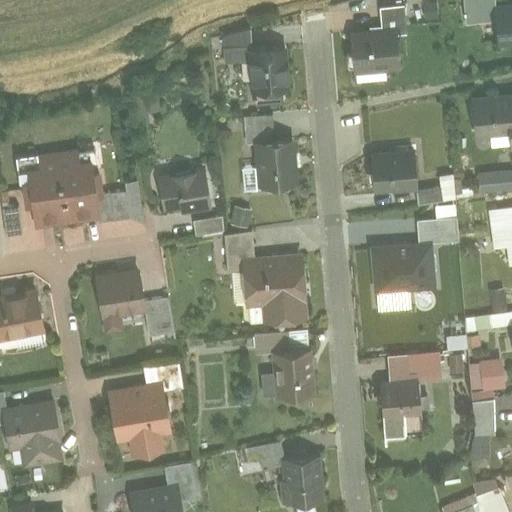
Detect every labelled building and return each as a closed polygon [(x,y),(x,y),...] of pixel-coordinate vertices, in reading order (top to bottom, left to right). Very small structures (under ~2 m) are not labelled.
[(460,0),(463,25),(493,22),(492,5),(491,0),(460,0)] [(511,3),(492,5),(493,22),(496,48),(511,46),(511,3)] [(395,28),(396,35),(403,35),(402,6),(377,6),(378,24),(364,25),(365,29),(395,28)] [(350,29),(352,73),(397,72),(396,35),(395,28),(365,29),(350,29)] [(246,46),(245,30),(221,32),(221,38),(217,39),(222,52),(223,61),(246,60),(245,46),(246,46)] [(286,90),(283,43),(246,46),(245,46),(246,60),(248,93),(286,90)] [(157,112),(154,88),(129,92),(133,116),(157,112)] [(511,90),(469,95),(473,137),(508,133),(509,149),(511,149),(511,90)] [(251,143),(271,141),(269,115),(241,117),(243,144),(251,143)] [(271,141),(251,143),(255,187),(296,184),(291,139),(271,141)] [(411,145),(369,149),(373,193),(415,189),(415,187),(411,145)] [(29,204),(32,228),(99,219),(96,195),(103,194),(103,193),(99,169),(93,170),(91,157),(77,159),(76,148),(37,153),(38,164),(24,166),(26,179),(19,179),(23,205),(29,204)] [(203,167),(157,172),(161,210),(175,208),(175,214),(208,210),(203,167)] [(511,185),(510,167),(475,171),(477,193),(511,189),(511,185)] [(437,185),(438,202),(452,201),(450,174),(436,175),(437,185)] [(103,194),(96,195),(99,219),(99,222),(111,220),(126,218),(141,216),(137,187),(136,180),(123,182),(124,189),(124,190),(103,193),(103,194)] [(437,185),(415,187),(415,189),(416,204),(438,202),(437,185)] [(21,233),(16,206),(1,209),(5,236),(21,233)] [(507,267),(511,266),(511,206),(484,209),(489,250),(505,249),(507,267)] [(245,230),(250,212),(230,207),(225,225),(245,230)] [(457,237),(455,214),(415,216),(418,238),(431,237),(431,240),(457,237)] [(219,215),(189,219),(192,238),(222,234),(219,215)] [(418,238),(369,242),(373,290),(435,285),(431,240),(431,237),(418,238)] [(301,253),(241,258),(245,307),(260,306),(262,323),(306,319),(301,253)] [(138,266),(91,274),(102,336),(121,332),(118,315),(143,311),(145,310),(143,298),(138,266)] [(0,339),(45,331),(36,284),(0,291),(0,339)] [(164,295),(143,298),(145,310),(143,311),(147,336),(170,332),(164,295)] [(509,321),(511,320),(511,311),(489,315),(490,329),(510,326),(509,321)] [(270,353),(307,350),(305,330),(254,334),(255,354),(270,353)] [(484,335),(464,337),(465,350),(485,349),(484,335)] [(449,349),(460,349),(459,338),(449,339),(449,342),(444,342),(445,348),(449,348),(449,349)] [(312,393),(309,350),(307,350),(270,353),(272,373),(260,374),(262,397),(312,393)] [(386,356),(388,381),(416,379),(416,382),(439,381),(438,353),(386,356)] [(462,373),(461,355),(447,356),(448,374),(462,373)] [(501,358),(478,361),(482,391),(504,389),(501,358)] [(140,366),(143,382),(161,379),(163,391),(181,388),(177,360),(140,366)] [(143,382),(105,389),(114,441),(125,439),(128,456),(164,450),(161,433),(170,432),(163,391),(161,379),(143,382)] [(379,382),(382,440),(401,438),(400,416),(418,415),(416,382),(416,379),(388,381),(379,382)] [(60,441),(51,398),(5,407),(0,407),(0,411),(3,427),(7,451),(17,449),(21,469),(59,461),(55,441),(60,441)] [(493,401),(471,403),(474,437),(493,435),(494,417),(493,401)] [(320,500),(318,455),(278,457),(280,502),(320,500)] [(166,467),(168,488),(182,486),(182,488),(194,487),(191,464),(166,467)] [(168,488),(129,492),(131,511),(184,511),(182,488),(182,486),(168,488)] [(471,507),(472,511),(506,511),(497,488),(473,498),(476,505),(471,507)] [(445,511),(457,511),(471,507),(476,505),(473,498),(472,495),(443,507),(445,511)]
